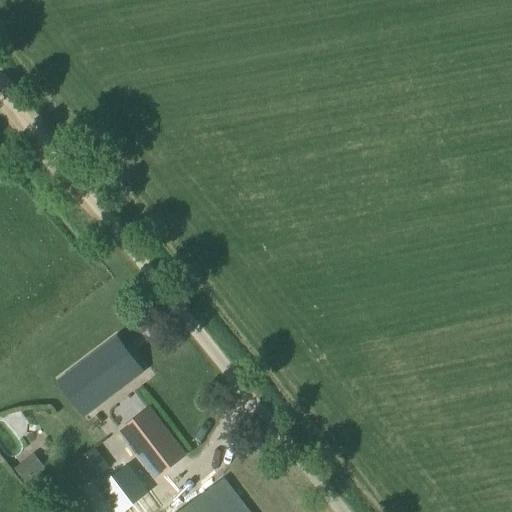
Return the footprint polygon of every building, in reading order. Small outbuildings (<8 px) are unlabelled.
[(142,372),(117,338),(67,376),(92,409),(142,372)] [(149,406),(118,430),(154,477),(185,453),(149,406)] [(27,443),(39,433),(23,413),(11,424),(27,443)] [(79,492),(110,468),(94,448),(63,472),(79,492)] [(26,483),(44,468),(33,454),(14,468),(26,483)] [(116,511),(120,511),(147,492),(127,465),(98,487),(116,511)] [(248,511),(224,479),(180,511),(248,511)]
